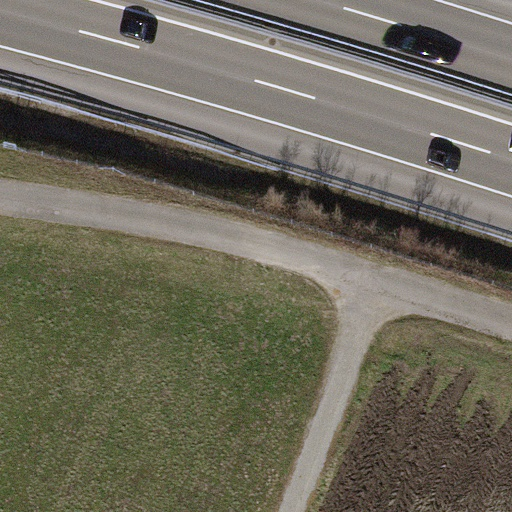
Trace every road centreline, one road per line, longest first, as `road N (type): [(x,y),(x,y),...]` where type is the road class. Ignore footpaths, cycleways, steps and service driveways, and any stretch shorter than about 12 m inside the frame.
road 1 (motorway): [(0,10),(511,160)]
road 2 (track): [(511,338),(154,222),(0,201)]
road 3 (track): [(386,296),(299,511)]
road 4 (motorway): [(511,60),(317,0)]
